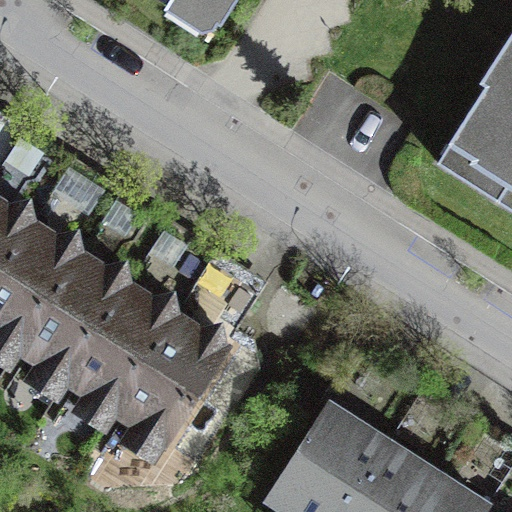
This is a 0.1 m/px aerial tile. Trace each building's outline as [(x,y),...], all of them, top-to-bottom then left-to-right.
[(194,0),(228,22),(242,0),(194,0)] [(511,53),(453,144),(511,181),(511,53)] [(0,269),(32,220),(0,198),(0,269)] [(80,251),(32,220),(0,269),(0,334),(18,346),(80,251)] [(128,282),(80,251),(18,346),(66,377),(128,282)] [(176,313),(128,282),(66,377),(114,408),(176,313)] [(225,345),(176,313),(114,408),(163,440),(225,345)] [(343,511),(389,441),(329,403),(268,499),(289,511),(343,511)] [(411,511),(437,472),(389,441),(343,511),(411,511)] [(480,511),(486,503),(437,472),(411,511),(480,511)]
